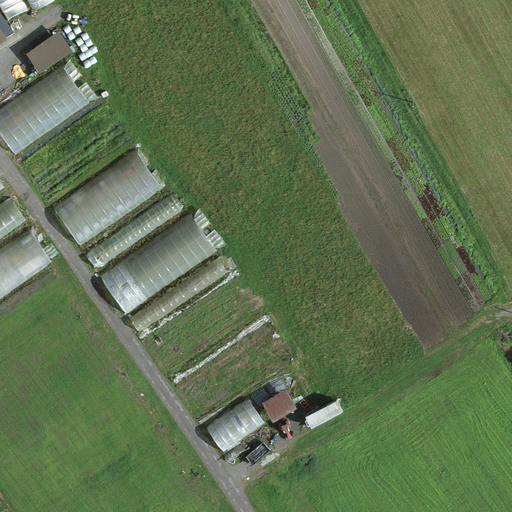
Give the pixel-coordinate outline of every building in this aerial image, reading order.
[(0,44),(12,37),(0,18),(0,44)] [(62,31),(33,51),(44,67),(73,47),(62,31)] [(0,106),(0,131),(14,152),(89,101),(63,64),(0,106)] [(46,198),(129,141),(104,105),(21,161),(46,198)] [(79,242),(170,184),(145,146),(54,204),(79,242)] [(87,249),(99,266),(186,207),(174,189),(87,249)] [(0,199),(0,238),(27,218),(9,193),(0,199)] [(100,271),(125,310),(219,251),(195,212),(100,271)] [(0,249),(0,296),(58,256),(36,224),(0,249)] [(0,386),(98,320),(80,292),(75,295),(56,267),(0,305),(0,386)] [(144,338),(172,377),(263,314),(236,274),(144,338)] [(175,379),(199,418),(301,357),(277,318),(175,379)] [(101,330),(0,394),(0,451),(127,370),(101,330)] [(133,511),(200,471),(153,395),(145,399),(130,375),(0,455),(0,481),(18,511),(133,511)] [(288,392),(265,403),(273,420),(297,410),(288,392)] [(250,398),(207,423),(222,449),(265,424),(250,398)] [(225,511),(227,511),(199,473),(144,511),(225,511)]
